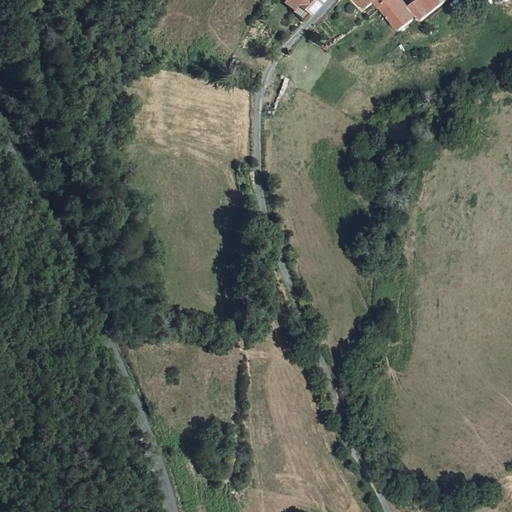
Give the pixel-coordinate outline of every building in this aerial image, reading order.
[(288,0),(286,3),(294,9),(298,5),(301,0),(288,0)] [(320,0),(301,0),(298,5),(306,12),(309,14),(318,3),(320,0)] [(354,0),(366,11),(376,2),(385,0),(354,0)] [(385,0),(376,2),(401,32),(418,17),(423,21),(447,0),(418,0),(409,7),(400,0),(385,0)] [(301,19),(306,12),(298,5),(294,9),(292,12),(301,19)]
